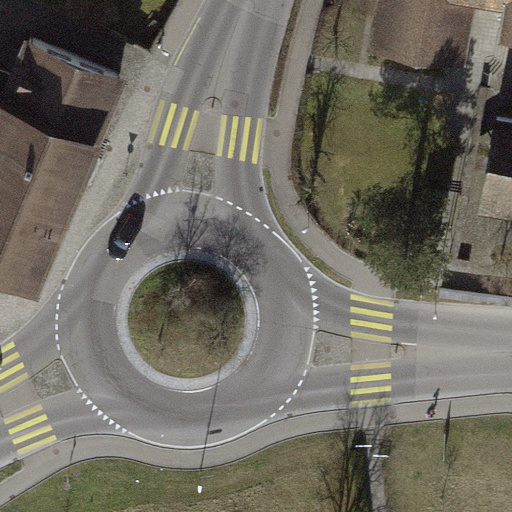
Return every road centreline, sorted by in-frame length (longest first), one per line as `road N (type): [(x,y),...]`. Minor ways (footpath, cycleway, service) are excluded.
road 1 (tertiary): [(95,353),(136,402),(198,416),(256,389),(285,333)]
road 2 (tertiary): [(199,220),(211,130),(255,0)]
road 3 (tertiary): [(511,355),(375,348),(285,333)]
road 4 (tertiary): [(199,220),(165,222),(109,257),(89,320),(95,353)]
road 5 (tertiary): [(285,333),(286,306),(266,258),(247,239),(199,220)]
